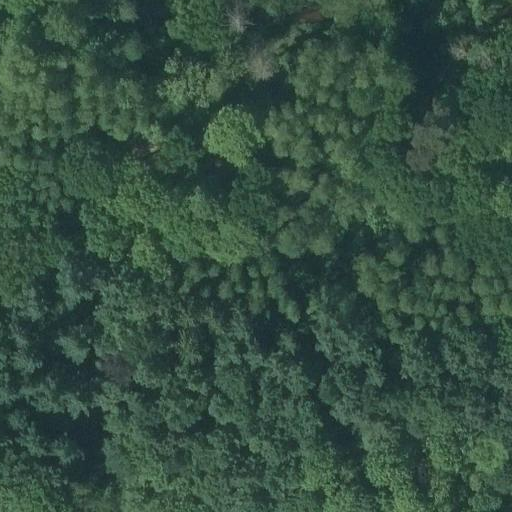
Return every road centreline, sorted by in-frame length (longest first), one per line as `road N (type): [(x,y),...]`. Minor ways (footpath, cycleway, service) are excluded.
road 1 (track): [(115,511),(66,115),(63,1)]
road 2 (track): [(66,115),(157,108),(239,80),(288,81),(404,121),(511,128)]
